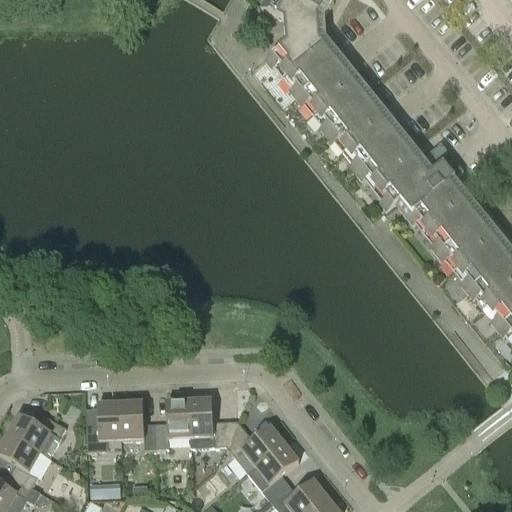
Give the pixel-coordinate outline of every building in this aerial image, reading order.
[(452,162),(437,173),(434,176),(327,44),(325,22),(337,0),(277,0),(274,6),(266,2),(260,11),(285,25),(286,47),(265,64),(271,73),(279,67),(297,89),(289,95),(302,111),(309,105),(327,126),(319,133),(332,148),(339,142),(357,164),(349,170),(362,186),(369,180),(387,201),(379,207),(386,216),(396,208),(413,230),(420,224),(438,245),(430,252),(443,267),(450,261),(468,283),(460,289),(473,305),(481,299),(498,320),(491,326),(503,342),(511,336),(511,337),(511,254),(455,184),(463,177),(452,162)] [(427,160),(437,173),(452,162),(441,149),(427,160)] [(190,453),(213,453),(226,452),(238,426),(229,427),(213,427),(212,405),(189,406),(191,443),(190,444),(190,453)] [(167,407),(168,429),(156,429),(157,455),(169,454),(168,444),(190,444),(191,443),(189,406),(167,407)] [(144,430),(143,408),(120,409),(122,446),(144,445),(144,455),(157,455),(156,429),(144,430)] [(100,457),(99,447),(122,446),(120,409),(98,410),(98,432),(86,432),(87,457),(100,457)] [(44,421),(38,431),(19,420),(8,440),(49,463),(66,433),(44,421)] [(248,480),(256,473),(255,473),(285,450),(271,432),(253,446),(238,426),(226,452),(248,480)] [(51,465),(49,464),(49,463),(8,440),(0,453),(0,461),(16,471),(10,481),(23,489),(34,495),(51,465)] [(256,473),(269,490),(262,497),(269,506),(289,490),(282,481),(299,467),(285,450),(255,473),(256,473)] [(40,499),(34,495),(23,489),(10,481),(4,491),(0,489),(0,511),(23,511),(27,506),(33,510),(40,499)] [(274,511),(317,511),(328,504),(314,486),(297,500),(289,490),(269,506),(273,510),(274,511)] [(120,502),(119,489),(90,490),(90,503),(120,502)] [(133,500),(147,500),(147,490),(133,491),(133,500)]
